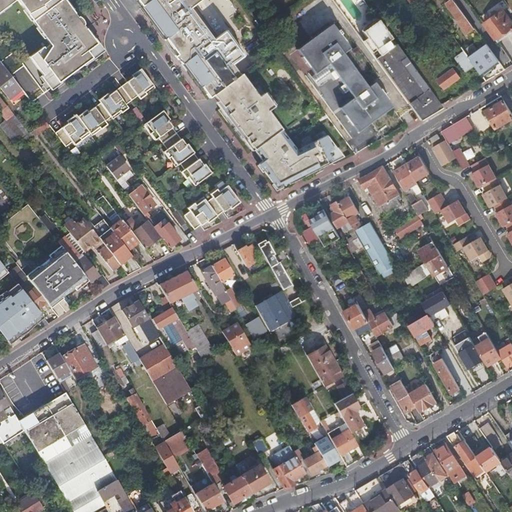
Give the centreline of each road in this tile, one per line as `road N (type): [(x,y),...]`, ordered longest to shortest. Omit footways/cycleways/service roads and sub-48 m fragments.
road 1 (residential): [(273,212),(117,292),(0,369)]
road 2 (residential): [(273,212),(405,443)]
road 3 (residential): [(273,212),(149,49),(125,41)]
road 4 (residential): [(412,136),(439,175),(457,182),(508,271)]
road 5 (residential): [(257,511),(354,479),(405,443)]
road 6 (residential): [(412,136),(273,212)]
road 7 (residential): [(405,443),(511,382)]
